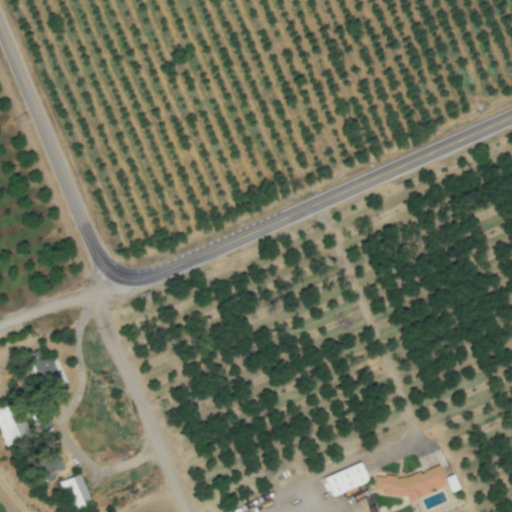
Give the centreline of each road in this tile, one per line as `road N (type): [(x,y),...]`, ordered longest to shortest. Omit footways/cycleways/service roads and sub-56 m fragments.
road 1 (tertiary): [(511,116),(116,287)]
road 2 (tertiary): [(116,287),(0,24)]
road 3 (track): [(189,511),(90,294)]
